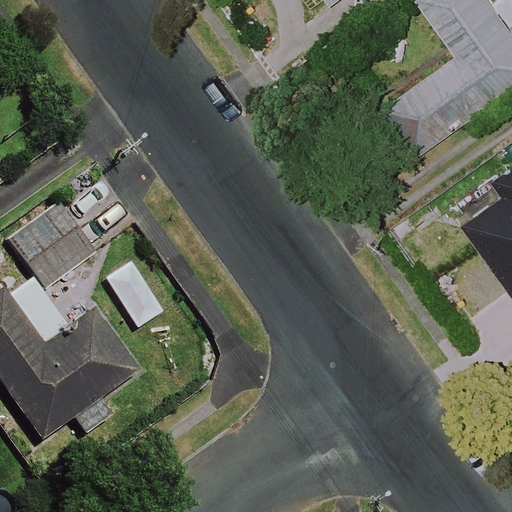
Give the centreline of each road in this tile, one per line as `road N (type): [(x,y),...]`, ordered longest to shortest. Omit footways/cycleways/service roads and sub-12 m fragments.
road 1 (residential): [(375,388),(97,0)]
road 2 (residential): [(375,388),(202,511)]
road 3 (residential): [(464,511),(375,388)]
